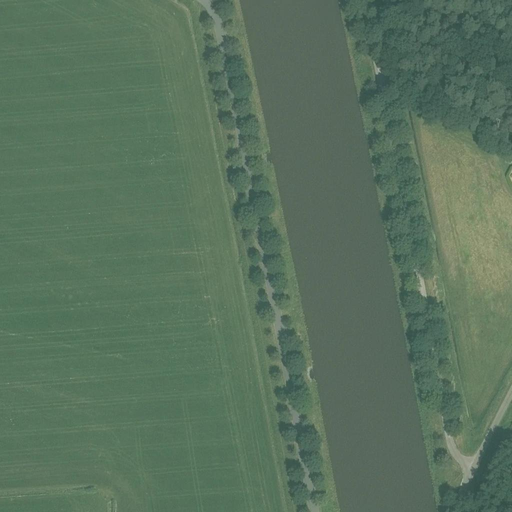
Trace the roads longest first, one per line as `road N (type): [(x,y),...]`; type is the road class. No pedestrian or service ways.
road 1 (unclassified): [(313,511),(213,0)]
road 2 (unclassified): [(471,469),(448,436),(364,0)]
